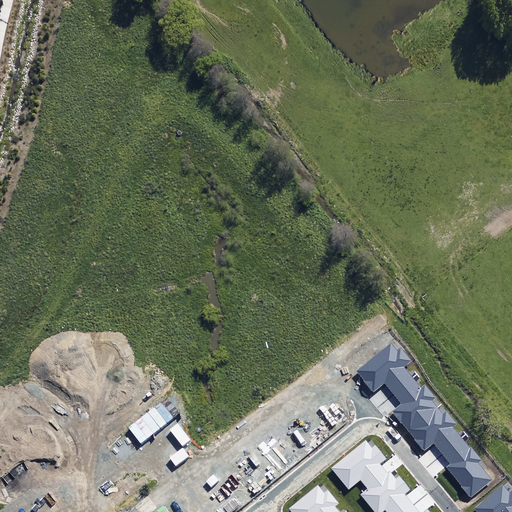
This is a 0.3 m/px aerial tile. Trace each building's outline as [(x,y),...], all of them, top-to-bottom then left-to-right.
[(385,383),(394,394),(414,378),(404,367),(412,361),(401,348),(398,351),(391,343),(357,371),(365,380),(363,381),(371,391),(372,390),(374,392),(385,383)] [(408,431),(437,407),(432,401),(436,398),(425,384),(421,387),(414,378),(394,394),(402,404),(393,411),(394,413),(393,414),(400,423),(402,422),(408,431)] [(434,443),(443,454),(462,438),(453,427),(457,424),(446,411),(443,414),(437,407),(408,431),(415,439),(414,440),(422,450),(423,449),(425,451),(434,443)] [(470,496),(471,497),(492,480),(479,463),(482,460),(471,447),(470,448),(462,438),(443,454),(450,464),(446,467),(462,486),(461,487),(469,497),(470,496)] [(376,445),(372,448),(366,440),(331,468),(348,490),(361,480),(367,489),(387,473),(380,464),(386,459),(376,445)] [(390,471),(387,473),(367,489),(360,495),(374,511),(382,511),(385,510),(386,511),(404,511),(413,505),(405,494),(410,489),(399,476),(396,479),(390,471)] [(511,511),(511,490),(509,492),(503,484),(474,508),(477,511),(511,511)] [(339,511),(335,506),(339,503),(328,490),(324,493),(318,485),(289,508),(291,511),(339,511)]
